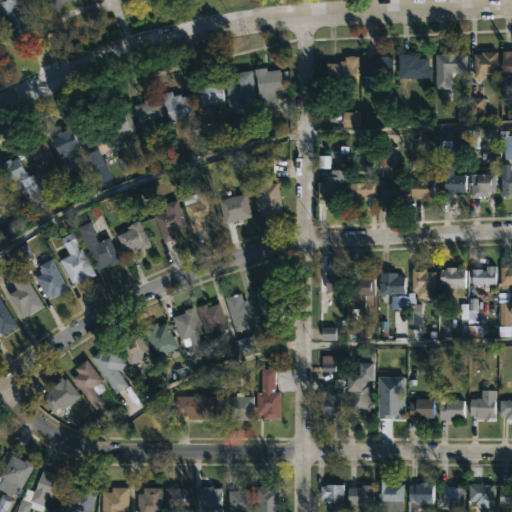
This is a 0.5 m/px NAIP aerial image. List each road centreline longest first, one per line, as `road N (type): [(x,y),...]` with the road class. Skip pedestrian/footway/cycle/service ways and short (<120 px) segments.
road 1 (residential): [(511,230),(305,243),(229,258),(117,305),(26,362),(0,388)]
road 2 (residential): [(511,453),(93,452),(28,416),(4,384)]
road 3 (tertiary): [(511,3),(222,25),(104,55),(0,102)]
road 4 (residential): [(307,14),(302,511)]
